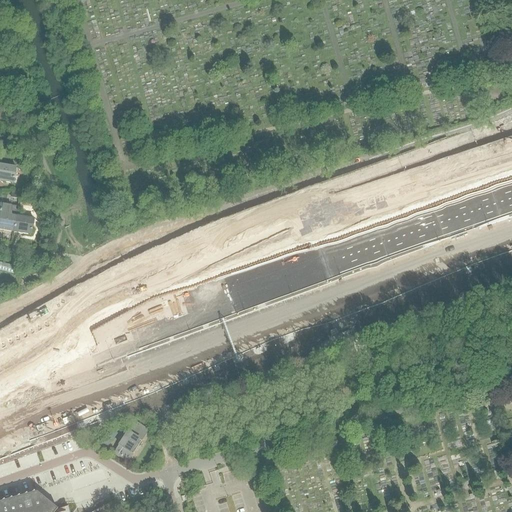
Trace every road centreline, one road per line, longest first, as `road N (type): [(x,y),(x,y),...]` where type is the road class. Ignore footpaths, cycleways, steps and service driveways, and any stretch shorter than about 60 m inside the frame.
road 1 (residential): [(0,482),(82,453),(128,478),(149,477),(511,378)]
road 2 (secondary): [(0,329),(451,167)]
road 3 (trunk): [(0,432),(268,321)]
road 4 (trunk): [(0,413),(268,321)]
road 5 (trunk): [(511,195),(246,293)]
road 6 (trunk): [(246,293),(0,388)]
road 7 (trunk): [(268,321),(511,232)]
road 8 (trunk): [(246,293),(0,360)]
